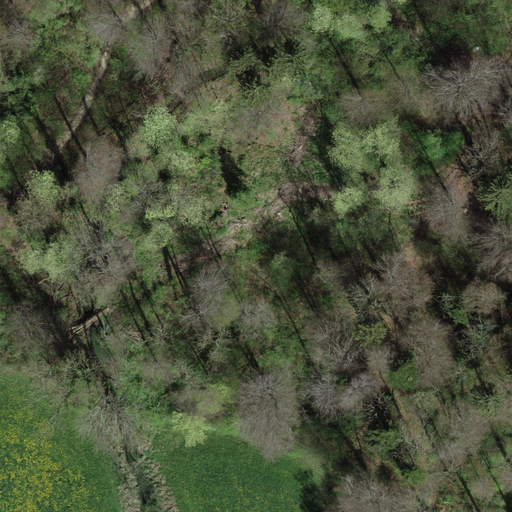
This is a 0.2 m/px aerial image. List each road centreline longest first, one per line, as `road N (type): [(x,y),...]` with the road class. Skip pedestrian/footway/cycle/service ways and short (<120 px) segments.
road 1 (track): [(0,174),(11,170),(121,0)]
road 2 (track): [(407,0),(511,77)]
